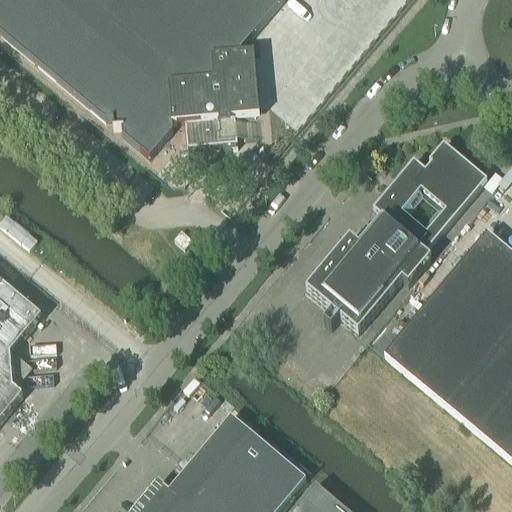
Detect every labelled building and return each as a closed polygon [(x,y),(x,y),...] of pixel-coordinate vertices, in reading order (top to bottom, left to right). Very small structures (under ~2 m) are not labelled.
[(0,0),(0,38),(105,126),(112,126),(113,134),(121,133),(121,140),(143,159),(149,164),(172,136),(172,129),(185,128),(187,156),(180,157),(180,158),(187,157),(189,173),(218,170),(218,175),(219,175),(219,169),(232,154),(237,153),(237,152),(236,152),(235,148),(237,148),(236,143),(235,128),(234,123),(259,121),(258,110),(253,60),(253,57),(250,58),(241,58),(240,55),(286,0),(0,0)] [(424,260),(486,186),(443,150),(429,167),(431,170),(425,177),(413,167),(373,215),(382,223),(358,251),(349,243),(305,296),(358,340),(402,287),(408,292),(431,265),(424,260)] [(192,245),(181,236),(173,245),(184,254),(192,245)] [(511,260),(486,239),(383,361),(511,469),(511,260)] [(283,511),(305,486),(230,423),(169,496),(158,487),(136,511),(283,511)] [(340,511),(315,490),(297,511),(340,511)]
